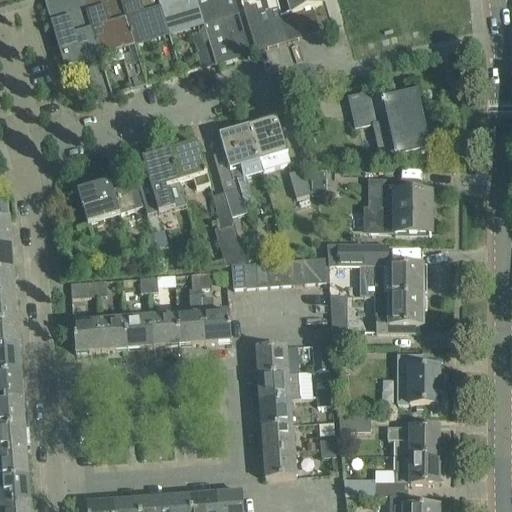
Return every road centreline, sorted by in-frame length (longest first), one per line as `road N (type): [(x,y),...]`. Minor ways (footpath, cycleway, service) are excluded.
road 1 (residential): [(33,162),(503,35)]
road 2 (tertiary): [(503,414),(503,35)]
road 3 (residential): [(57,511),(33,162)]
road 4 (residential): [(33,162),(0,42)]
